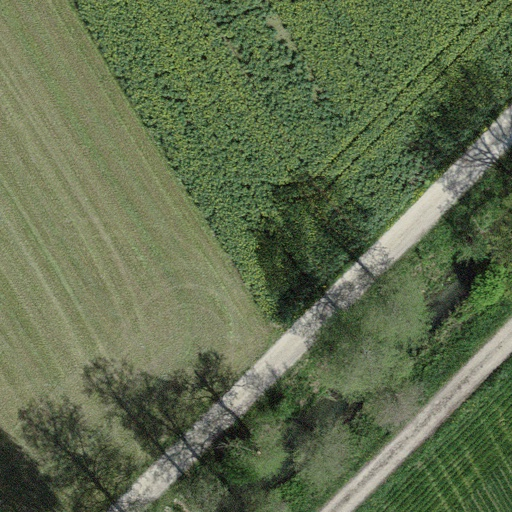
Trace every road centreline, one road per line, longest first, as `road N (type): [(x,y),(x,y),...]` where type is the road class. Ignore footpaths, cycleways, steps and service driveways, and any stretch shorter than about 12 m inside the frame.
road 1 (track): [(511,126),(125,511)]
road 2 (track): [(366,511),(511,366)]
